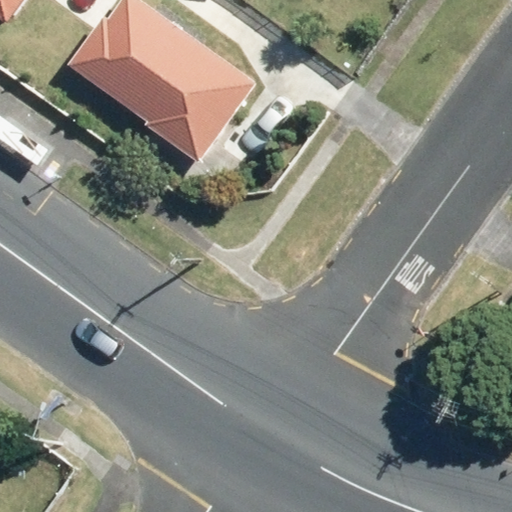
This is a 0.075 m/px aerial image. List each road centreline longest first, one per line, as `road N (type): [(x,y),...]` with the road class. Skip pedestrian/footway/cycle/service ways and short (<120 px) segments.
road 1 (residential): [(511,108),(271,437)]
road 2 (secondary): [(271,437),(0,239)]
road 3 (secondary): [(436,511),(271,437)]
